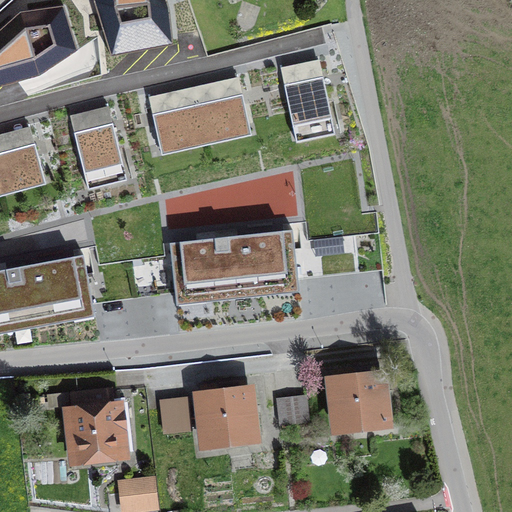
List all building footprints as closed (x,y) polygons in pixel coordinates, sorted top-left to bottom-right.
[(167,0),(117,0),(118,45),(167,46),(167,0)] [(319,60),(280,68),(296,142),(335,134),(319,60)] [(193,87),(205,141),(250,131),(238,77),(193,87)] [(193,87),(149,97),(161,151),(205,141),(193,87)] [(108,106),(70,116),(88,190),(126,180),(108,106)] [(30,127),(0,134),(0,191),(23,185),(21,178),(42,172),(30,127)] [(292,230),(297,270),(382,260),(376,206),(291,215),(292,230)] [(97,294),(174,283),(170,243),(168,228),(81,240),(83,255),(87,274),(93,273),(97,294)] [(292,230),(170,243),(174,283),(176,300),(299,287),(297,270),(292,230)] [(87,274),(83,255),(0,270),(0,321),(6,320),(7,328),(74,315),(73,308),(93,304),(87,274)] [(334,372),(340,427),(392,421),(386,366),(334,372)] [(202,387),(208,442),(260,436),(253,381),(202,387)] [(191,395),(163,397),(165,433),(193,432),(191,395)] [(309,421),(306,395),(277,398),(280,425),(309,421)] [(71,404),(77,457),(133,451),(126,403),(115,404),(115,399),(71,404)] [(152,480),(122,483),(125,508),(155,505),(152,480)]
